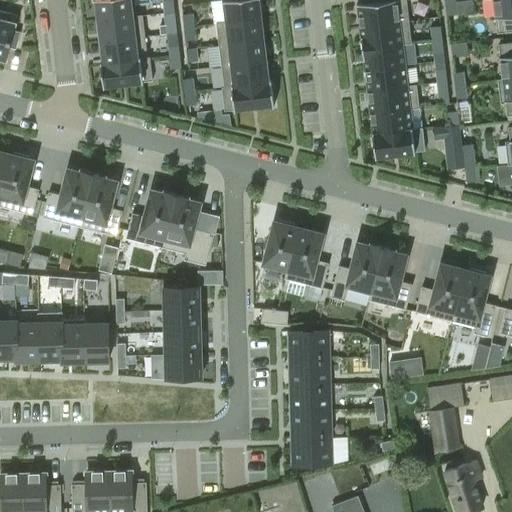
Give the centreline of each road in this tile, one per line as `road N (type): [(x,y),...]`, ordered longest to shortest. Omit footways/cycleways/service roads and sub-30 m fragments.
road 1 (residential): [(237,164),(236,422),(185,432),(0,436)]
road 2 (residential): [(320,0),(337,159),(330,188)]
road 3 (residential): [(330,188),(511,232)]
road 4 (residential): [(71,122),(237,164)]
road 5 (residential): [(57,0),(71,122)]
